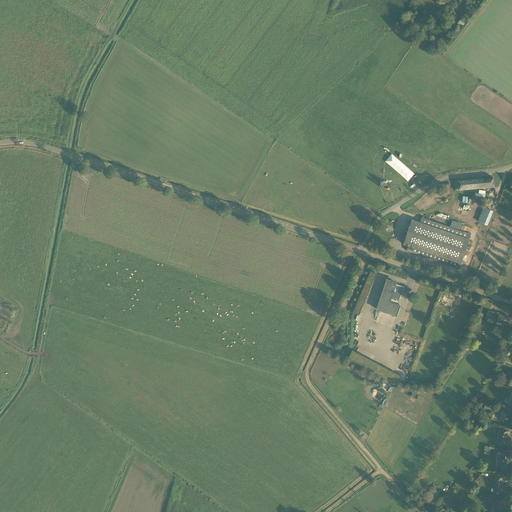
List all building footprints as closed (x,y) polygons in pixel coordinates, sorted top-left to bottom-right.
[(462,28),(467,23),(462,19),(460,20),(457,24),(462,28)] [(493,187),(493,177),(458,180),(458,181),(454,181),(455,186),(455,191),(459,190),(493,187)] [(486,197),(483,204),(489,206),(491,200),(486,197)] [(487,226),(493,212),(483,208),(478,222),(487,226)] [(407,251),(459,269),(471,234),(422,218),(420,223),(412,220),(404,245),(408,246),(407,251)] [(361,315),(376,273),(370,271),(355,313),(361,315)] [(377,311),(396,317),(400,305),(399,305),(398,305),(404,287),(396,284),(396,283),(386,280),(387,281),(377,311)] [(488,311),(486,317),(489,318),(493,319),(495,315),(494,314),(495,313),(491,312),(488,311)] [(493,319),(492,319),(494,323),(497,322),(497,321),(504,323),(502,326),(507,328),(508,324),(508,323),(510,318),(499,315),(498,312),(496,313),(495,315),(493,319)] [(378,362),(354,350),(350,357),(375,370),(378,362)] [(470,415),(478,423),(478,422),(480,424),(483,421),(481,419),(482,419),(481,417),(482,416),(475,410),(470,415)] [(511,410),(510,410),(509,415),(506,414),(503,422),(507,423),(511,424),(511,410)] [(509,432),(500,430),(498,440),(500,440),(499,445),(507,447),(508,442),(507,442),(509,432)] [(498,453),(497,460),(499,460),(498,463),(498,468),(500,468),(501,468),(506,469),(507,463),(509,464),(509,461),(510,457),(508,456),(509,453),(510,452),(505,451),(504,451),(503,454),(499,453),(498,453)] [(493,492),(499,493),(502,493),(505,493),(506,486),(502,485),(502,483),(503,483),(503,477),(496,476),(495,488),(493,488),(493,492)] [(431,506),(441,496),(436,491),(426,500),(431,506)] [(505,500),(500,500),(495,500),(494,503),(495,503),(494,511),(502,511),(503,505),(504,505),(505,500)]
